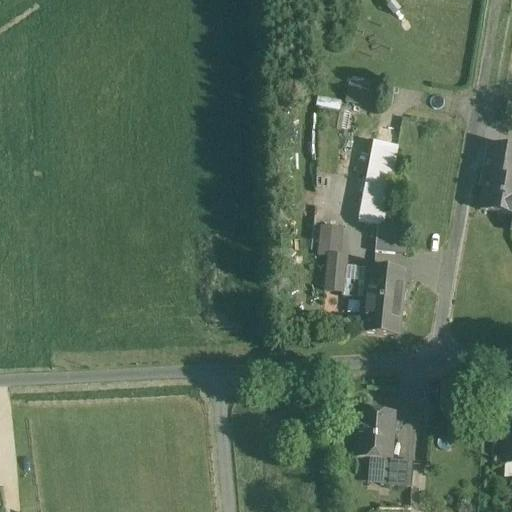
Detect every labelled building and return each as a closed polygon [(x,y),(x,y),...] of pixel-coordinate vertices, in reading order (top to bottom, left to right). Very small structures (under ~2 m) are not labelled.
[(348,86),(345,102),(373,107),(376,91),(348,86)] [(368,143),(365,177),(393,179),(396,146),(368,143)] [(511,149),(488,145),(480,187),(484,188),(479,211),(511,217),(511,149)] [(376,228),(392,228),(394,212),(383,212),(387,183),(364,181),(359,207),(363,207),(358,225),(376,228)] [(358,225),(357,235),(362,241),(375,242),(376,228),(358,225)] [(322,255),(328,255),(338,257),(342,229),(326,227),(322,255)] [(392,228),(376,228),(375,242),(374,254),(394,255),(395,229),(392,228)] [(405,229),(395,229),(394,255),(404,256),(405,229)] [(328,255),(324,276),(341,279),(344,258),(338,257),(328,255)] [(403,273),(365,269),(358,336),(396,340),(403,273)] [(466,387),(442,386),(441,412),(465,413),(466,387)] [(392,416),(359,414),(356,460),(382,462),(388,462),(389,462),(392,416)] [(511,419),(504,419),(503,445),(494,445),(493,465),(511,465),(511,419)] [(413,464),(389,462),(388,462),(382,462),(380,488),(411,490),(413,464)]
